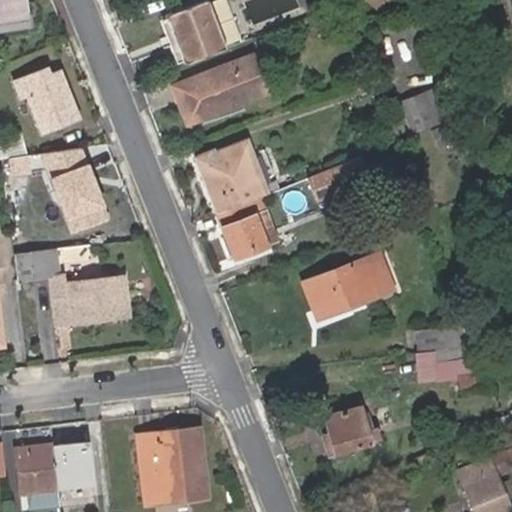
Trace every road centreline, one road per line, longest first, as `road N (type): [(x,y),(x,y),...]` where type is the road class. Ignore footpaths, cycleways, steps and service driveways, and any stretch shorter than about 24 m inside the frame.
road 1 (residential): [(221,366),(80,0)]
road 2 (residential): [(0,393),(221,366)]
road 3 (residential): [(280,511),(221,366)]
